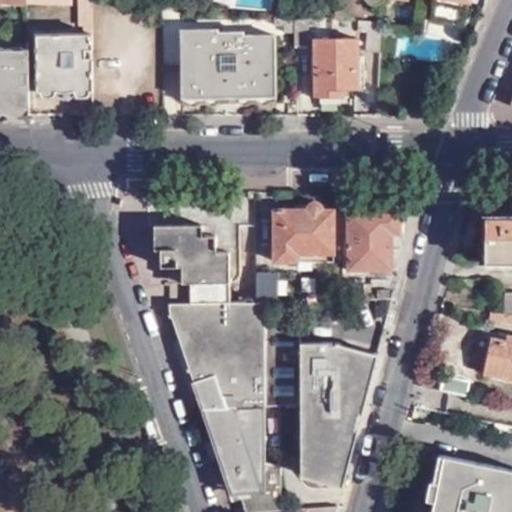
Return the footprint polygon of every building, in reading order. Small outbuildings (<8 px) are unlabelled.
[(95,0),(84,0),(84,24),(89,24),(89,34),(38,33),(38,89),(94,91),(95,0)] [(299,15),(279,13),(278,28),(288,29),(287,38),(299,39),(299,15)] [(299,15),(299,39),(298,46),(311,46),(312,27),(325,28),(325,16),(299,15)] [(182,92),(221,94),(239,95),(274,96),(276,37),(246,36),(246,30),(219,28),(219,21),(185,20),(182,92)] [(383,22),(359,20),(358,29),(368,30),(368,52),(381,52),(383,22)] [(315,95),(343,95),(344,87),(366,87),(366,62),(360,61),(360,37),(316,37),(315,95)] [(0,104),(30,104),(28,49),(0,49),(0,104)] [(239,95),(221,94),(221,103),(239,103),(239,95)] [(307,210),(275,210),(275,262),(335,261),(334,210),(324,210),(323,207),(320,204),(316,201),(313,201),(310,203),(307,206),(307,210)] [(348,228),(337,227),(337,261),(348,261),(349,269),(394,269),(391,233),(399,233),(400,209),(340,209),(340,218),(348,218),(348,228)] [(484,264),(511,263),(511,216),(486,216),(484,264)] [(168,285),(168,305),(229,303),(228,255),(215,255),(215,238),(200,238),(200,226),(153,226),(152,250),(160,251),(160,268),(183,268),(182,285),(168,285)] [(272,274),(257,274),(257,303),(265,303),(265,302),(270,303),(270,278),(272,279),(272,274)] [(328,298),(337,298),(337,284),(328,284),(328,298)] [(338,322),(337,298),(328,298),(327,322),(338,322)] [(229,303),(168,305),(220,457),(227,457),(233,477),(236,476),(247,511),(279,511),(284,511),(281,493),(282,466),(272,466),(271,491),(264,490),(265,303),(257,303),(229,303)] [(347,487),(382,355),(338,343),(302,342),(303,325),(268,325),(267,407),(284,407),(283,462),(304,463),(305,476),(347,487)] [(511,376),(511,336),(493,333),(485,371),(511,376)] [(446,374),(442,390),(467,395),(471,379),(446,374)] [(511,511),(511,467),(444,453),(430,511),(511,511)]
